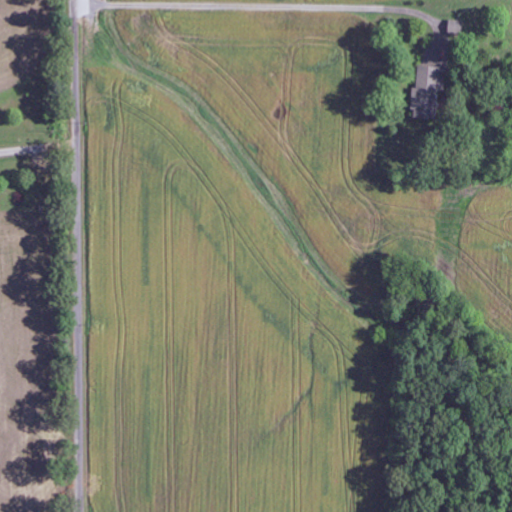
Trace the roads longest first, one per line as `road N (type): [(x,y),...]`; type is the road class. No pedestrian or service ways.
road 1 (residential): [(80,511),(74,0)]
road 2 (residential): [(76,118),(232,108),(402,132)]
